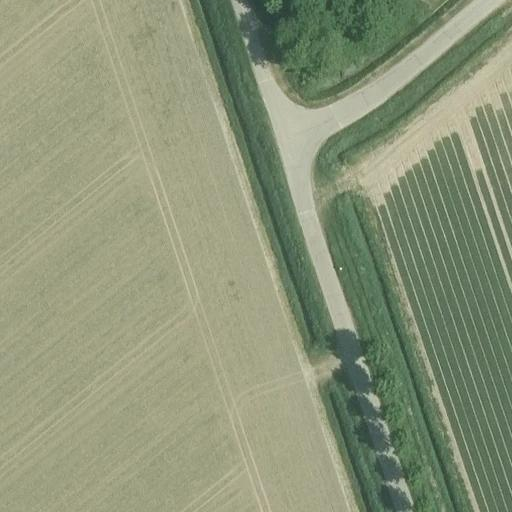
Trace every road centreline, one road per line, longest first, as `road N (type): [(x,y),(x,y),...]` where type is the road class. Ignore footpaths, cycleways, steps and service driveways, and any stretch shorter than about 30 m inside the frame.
road 1 (unclassified): [(408,511),(287,142)]
road 2 (unclassified): [(287,142),(382,90),(487,0)]
road 3 (unclassified): [(287,142),(237,0)]
